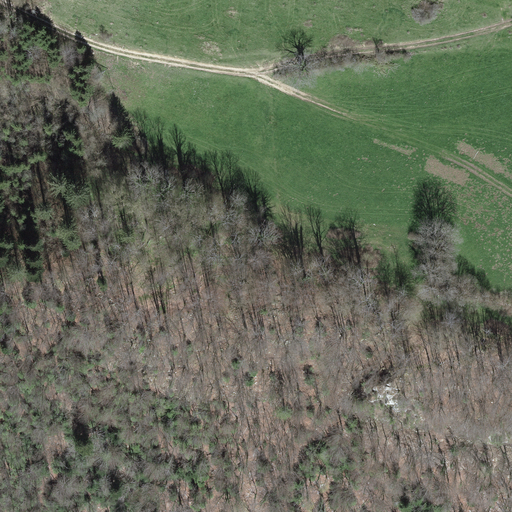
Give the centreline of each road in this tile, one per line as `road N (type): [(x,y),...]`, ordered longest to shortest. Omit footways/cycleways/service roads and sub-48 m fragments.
road 1 (track): [(511,21),(443,42),(246,72),(109,49),(7,0)]
road 2 (track): [(246,72),(511,185)]
